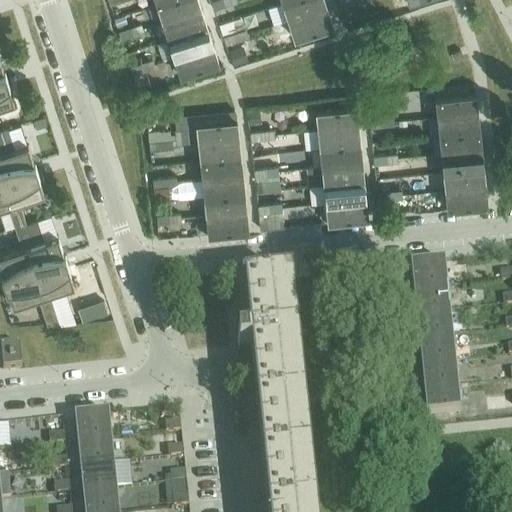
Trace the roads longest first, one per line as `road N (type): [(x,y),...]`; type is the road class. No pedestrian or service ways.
road 1 (residential): [(131,266),(511,223)]
road 2 (residential): [(131,266),(43,0)]
road 3 (residential): [(233,511),(219,392),(206,377),(162,376)]
road 4 (residential): [(0,394),(162,376)]
